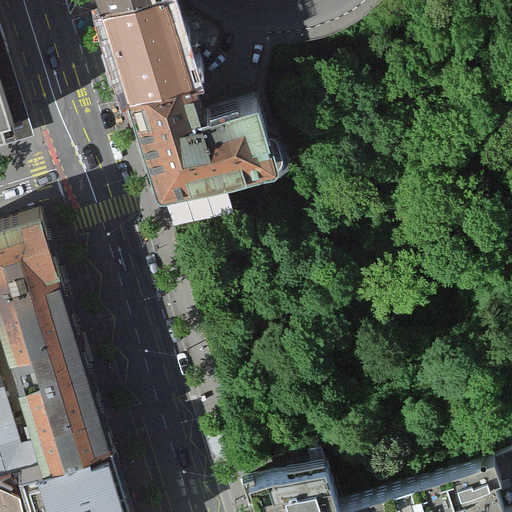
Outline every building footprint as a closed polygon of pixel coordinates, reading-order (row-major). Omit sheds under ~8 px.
[(102,0),(132,96),(193,74),(171,0),(102,0)] [(0,139),(25,131),(0,54),(0,139)] [(205,107),(193,74),(132,96),(159,178),(179,186),(261,157),(272,154),(278,139),(276,132),(260,88),(205,107)] [(287,128),(276,132),(278,139),(272,154),(261,157),(266,171),(283,165),(293,154),(293,142),(287,128)] [(110,434),(38,207),(0,218),(0,325),(41,456),(110,434)] [(243,207),(236,208),(239,223),(247,222),(243,207)] [(0,369),(0,465),(27,458),(0,369)] [(134,511),(110,434),(41,456),(19,463),(26,484),(31,499),(59,489),(61,495),(63,500),(66,511),(134,511)] [(352,495),(337,450),(254,476),(265,511),(511,511),(511,449),(511,446),(352,495)] [(31,499),(26,484),(17,486),(0,477),(0,511),(26,511),(27,511),(63,500),(61,495),(32,504),(31,499)]
